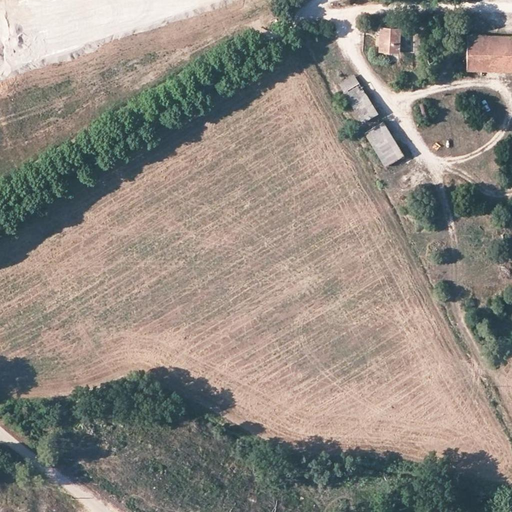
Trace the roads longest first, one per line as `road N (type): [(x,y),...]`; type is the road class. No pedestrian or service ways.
road 1 (unclassified): [(0,214),(303,37),(360,9),(420,0)]
road 2 (unclassified): [(106,511),(0,424)]
